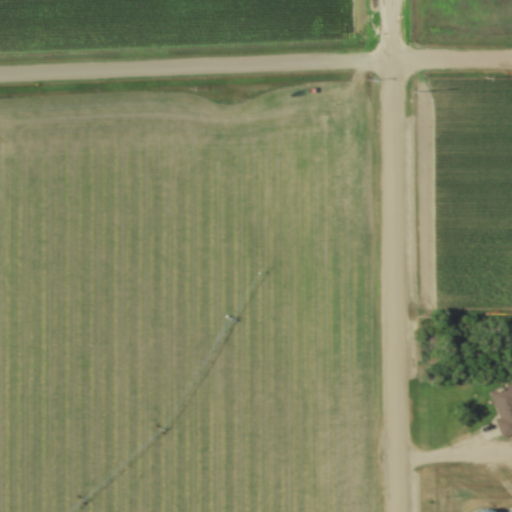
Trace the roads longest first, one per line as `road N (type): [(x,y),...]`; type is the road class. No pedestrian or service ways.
road 1 (residential): [(511,60),(0,75)]
road 2 (residential): [(399,511),(391,0)]
